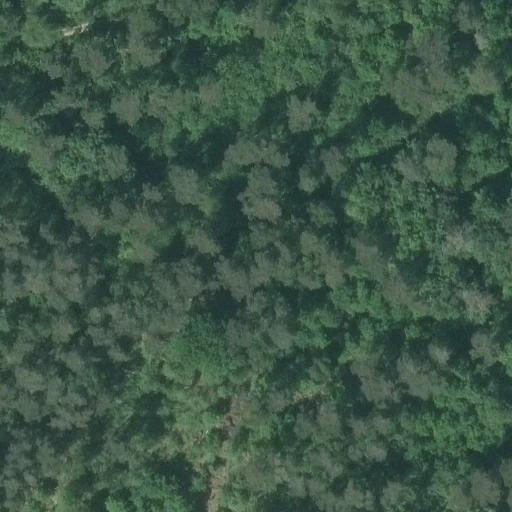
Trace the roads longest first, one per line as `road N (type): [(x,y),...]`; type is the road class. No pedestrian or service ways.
road 1 (track): [(406,0),(511,403)]
road 2 (track): [(0,64),(215,0)]
